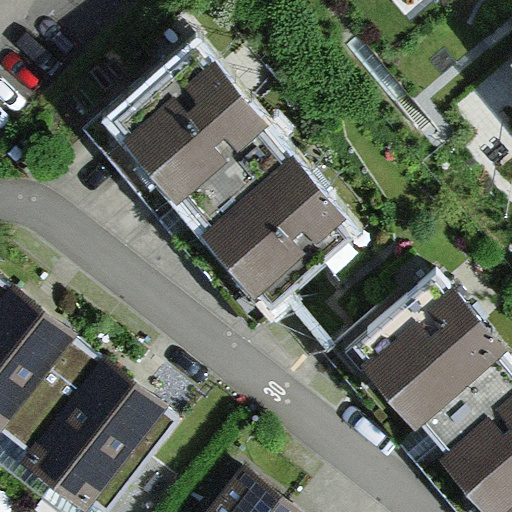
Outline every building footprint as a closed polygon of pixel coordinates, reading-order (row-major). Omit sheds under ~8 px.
[(441,0),(418,0),(429,11),(441,0)] [(368,212),(201,35),(100,129),(268,307),(368,212)] [(511,101),(511,49),(487,69),(511,101)] [(511,511),(511,324),(455,253),(340,346),(473,511),(511,511)] [(0,362),(43,308),(0,274),(0,362)] [(88,343),(43,308),(0,362),(0,441),(7,446),(88,343)] [(133,378),(88,343),(7,446),(51,481),(133,378)] [(99,511),(178,413),(133,378),(51,481),(90,511),(99,511)] [(319,511),(251,456),(205,511),(319,511)]
